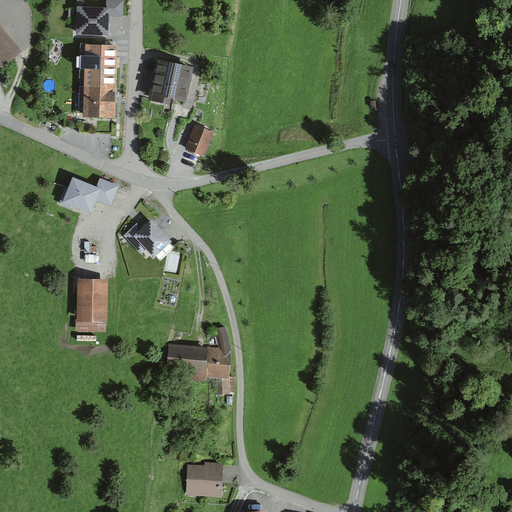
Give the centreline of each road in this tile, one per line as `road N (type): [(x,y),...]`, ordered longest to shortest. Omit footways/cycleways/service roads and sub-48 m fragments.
road 1 (unclassified): [(162,184),(170,209),(210,254),(228,301),(246,470),(332,511)]
road 2 (tertiary): [(354,511),(404,279),(395,139)]
road 3 (unclassified): [(162,184),(395,139)]
road 4 (residential): [(129,178),(136,0)]
road 5 (unclassified): [(0,119),(129,178)]
road 6 (tertiary): [(395,139),(401,0)]
